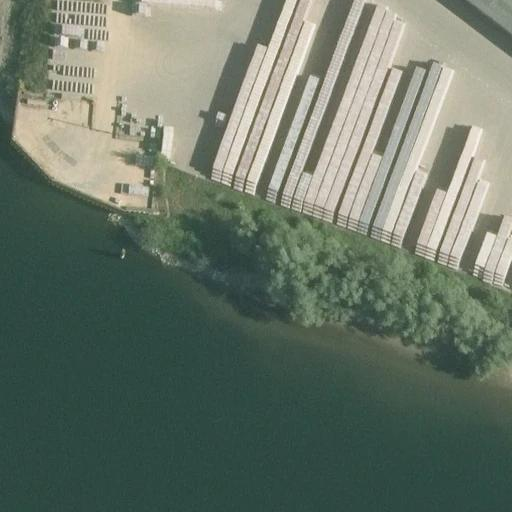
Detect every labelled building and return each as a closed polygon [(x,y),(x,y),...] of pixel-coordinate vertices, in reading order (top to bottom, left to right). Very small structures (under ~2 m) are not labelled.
[(230,0),(173,168),(210,180),(270,7),(258,3),(259,0),(230,0)] [(511,0),(458,0),(511,40),(511,0)] [(329,63),(336,65),(346,37),(317,26),(313,36),(309,34),(300,58),(306,61),(305,64),(325,72),(329,63)] [(394,62),(370,135),(381,139),(375,159),(373,158),(370,167),(378,170),(384,152),(395,155),(414,96),(407,93),(415,68),(394,62)] [(246,192),(249,170),(239,168),(236,190),(246,192)]
